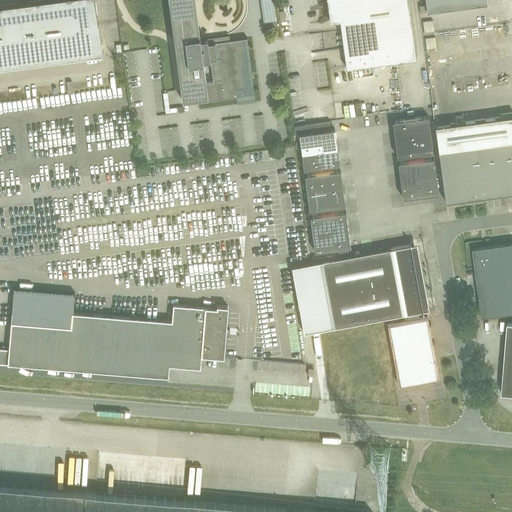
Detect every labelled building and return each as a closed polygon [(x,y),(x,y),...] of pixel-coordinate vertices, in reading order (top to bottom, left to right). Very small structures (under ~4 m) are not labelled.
[(47,0),(0,6),(0,68),(102,54),(95,2),(92,3),(88,0),(47,0)] [(198,101),(204,100),(237,96),(236,88),(245,87),(242,66),(244,65),(242,51),(244,51),(242,39),(247,38),(247,37),(230,39),(215,41),(214,36),(200,38),(200,34),(195,0),(168,0),(179,75),(181,95),(182,99),(190,98),(197,97),(197,101),(198,101)] [(341,29),(351,28),(354,47),(344,48),(346,67),(406,59),(416,58),(408,0),(327,0),(330,21),(340,20),(341,29)] [(425,0),(427,12),(487,4),(486,0),(425,0)] [(433,20),(423,21),(424,32),(434,31),(433,20)] [(435,37),(425,38),(427,49),(436,48),(435,37)] [(397,156),(433,151),(428,115),(392,120),(397,156)] [(511,115),(435,125),(438,149),(445,201),(511,191),(511,115)] [(301,151),(337,146),(335,128),(299,133),(301,151)] [(337,146),(301,151),(304,168),(339,164),(337,146)] [(434,157),(398,161),(403,197),(438,193),(434,157)] [(307,192),(343,187),(340,169),(304,174),(307,192)] [(343,187),(307,192),(309,210),(345,205),(343,187)] [(312,233),(348,228),(346,210),(310,215),(312,233)] [(348,228),(312,233),(315,251),(350,246),(348,228)] [(511,242),(473,247),(482,316),(511,312),(511,242)] [(390,247),(321,260),(292,266),(304,332),(333,326),(402,313),(390,247)] [(75,292),(14,287),(7,363),(168,376),(169,364),(200,367),(201,355),(224,357),(228,305),(217,305),(217,307),(173,303),(172,320),(73,312),(75,292)] [(399,384),(417,381),(435,382),(436,377),(439,377),(436,363),(428,317),(388,324),(396,370),(399,384)] [(511,393),(511,322),(508,322),(502,393),(511,393)] [(0,511),(341,511),(285,507),(0,483),(0,511)]
